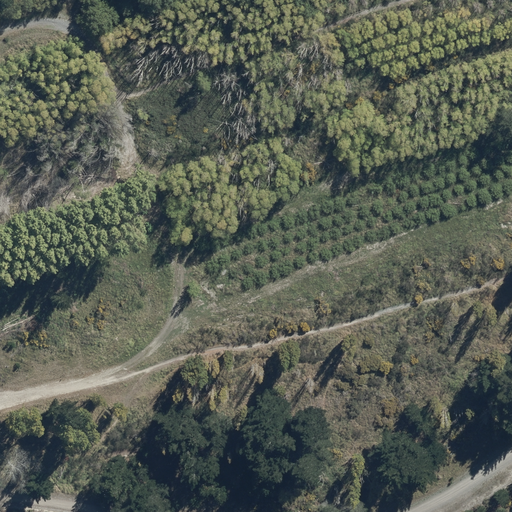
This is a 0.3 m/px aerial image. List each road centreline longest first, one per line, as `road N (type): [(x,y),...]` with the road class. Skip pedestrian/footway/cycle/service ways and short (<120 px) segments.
road 1 (track): [(0,436),(87,447),(145,370),(193,349),(300,332),(511,268)]
road 2 (track): [(0,23),(21,11),(57,18),(82,40),(175,259),(178,314)]
road 3 (track): [(479,483),(404,405),(380,325),(408,273),(511,230)]
road 4 (track): [(0,406),(100,380),(136,358),(178,314)]
road 5 (track): [(178,314),(300,332)]
